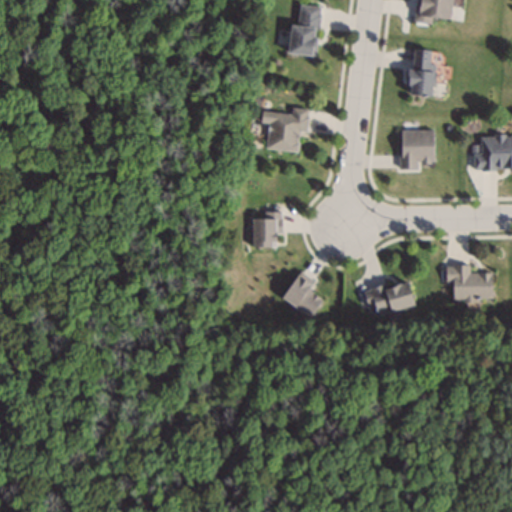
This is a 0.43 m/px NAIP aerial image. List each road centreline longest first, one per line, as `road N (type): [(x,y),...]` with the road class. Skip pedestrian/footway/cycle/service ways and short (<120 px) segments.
road 1 (residential): [(368,0),(342,216)]
road 2 (residential): [(511,214),(342,216)]
